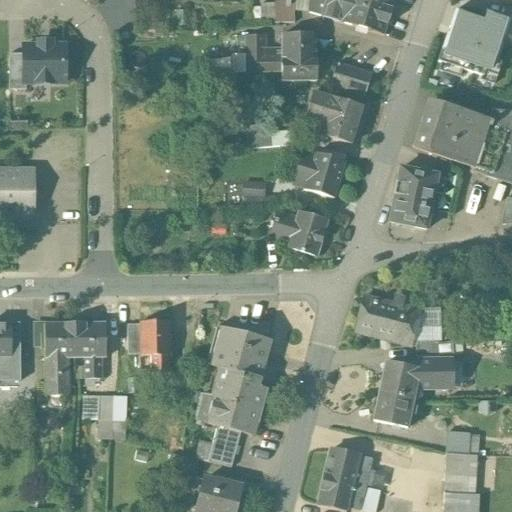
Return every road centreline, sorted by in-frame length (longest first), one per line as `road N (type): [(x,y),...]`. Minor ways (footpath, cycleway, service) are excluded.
road 1 (residential): [(0,8),(47,8),(85,20),(97,54),(102,290)]
road 2 (residential): [(354,260),(434,0)]
road 3 (residential): [(102,290),(346,287)]
road 4 (residential): [(289,511),(346,287)]
road 5 (residential): [(354,260),(511,248)]
